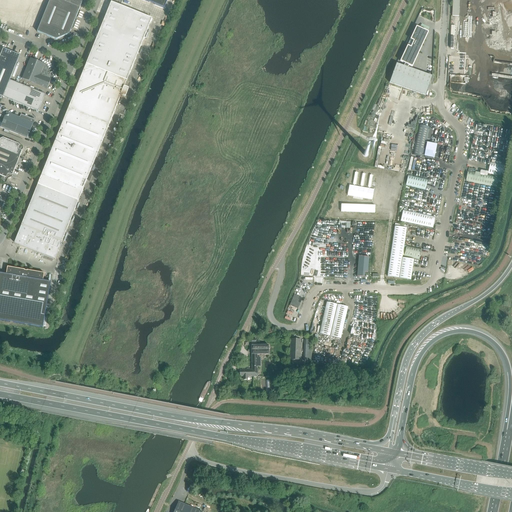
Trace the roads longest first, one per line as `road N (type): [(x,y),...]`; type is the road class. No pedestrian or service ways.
road 1 (unclassified): [(445,0),(439,100),(462,137),(433,281),(420,290),(320,288),(292,328),(271,314),(279,258)]
road 2 (trunk): [(0,394),(388,468)]
road 3 (trunk): [(387,451),(0,383)]
road 4 (unclassified): [(279,258),(405,0)]
road 5 (primary): [(511,264),(411,348),(387,451)]
road 6 (trunk): [(396,453),(417,360),(441,335),(469,330),(491,340),(511,387)]
road 7 (unclassified): [(388,468),(370,492),(230,469),(186,450)]
road 8 (unclassified): [(186,450),(279,258)]
road 9 (unclassified): [(0,240),(71,61)]
road 10 (primary): [(388,468),(511,492)]
